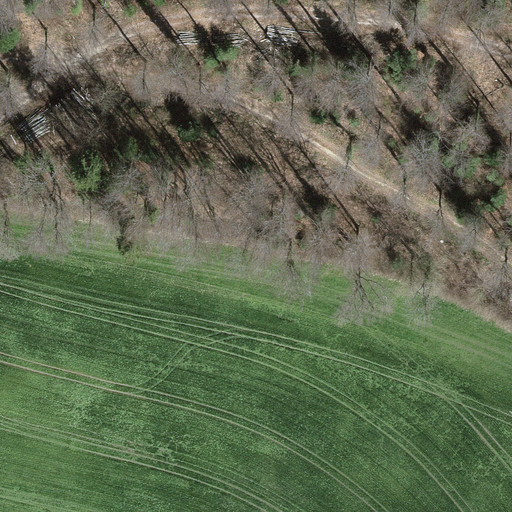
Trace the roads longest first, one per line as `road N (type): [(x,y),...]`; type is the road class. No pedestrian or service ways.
road 1 (track): [(0,43),(68,70),(238,104),(308,135),(511,261)]
road 2 (track): [(0,124),(123,34),(192,15),(286,11),(511,61)]
